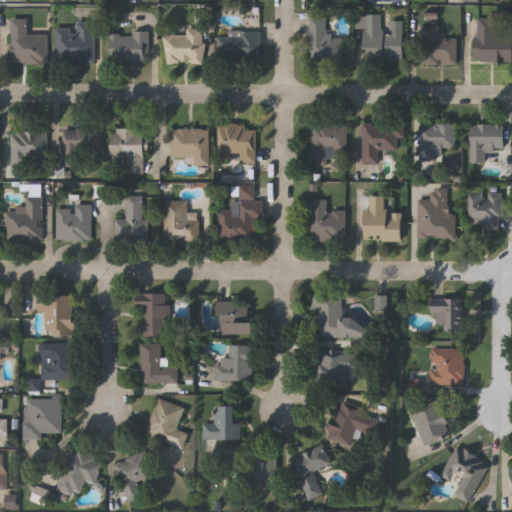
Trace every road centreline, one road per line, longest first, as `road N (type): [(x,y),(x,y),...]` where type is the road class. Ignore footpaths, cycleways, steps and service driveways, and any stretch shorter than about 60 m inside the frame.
road 1 (residential): [(0,275),(284,272)]
road 2 (residential): [(0,97),(284,99)]
road 3 (residential): [(284,272),(284,0)]
road 4 (residential): [(284,99),(511,96)]
road 5 (residential): [(284,272),(503,272)]
road 6 (residential): [(503,272),(503,418)]
road 7 (residential): [(107,274),(110,414)]
road 8 (residential): [(287,402),(284,272)]
